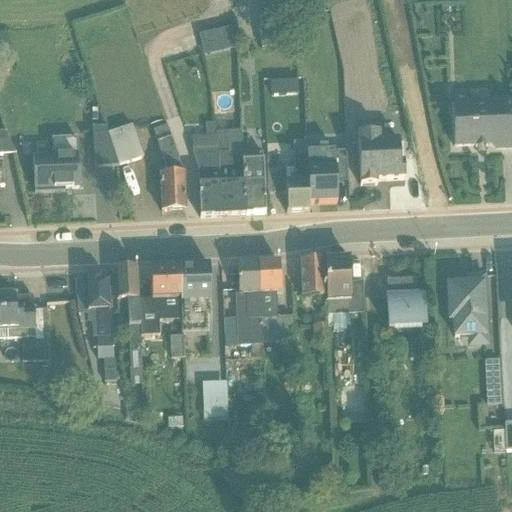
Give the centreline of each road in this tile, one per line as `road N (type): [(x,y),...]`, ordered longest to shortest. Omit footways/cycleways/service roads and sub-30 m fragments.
road 1 (tertiary): [(0,255),(265,246),(367,231)]
road 2 (track): [(388,0),(442,228)]
road 3 (tertiary): [(511,225),(367,231)]
